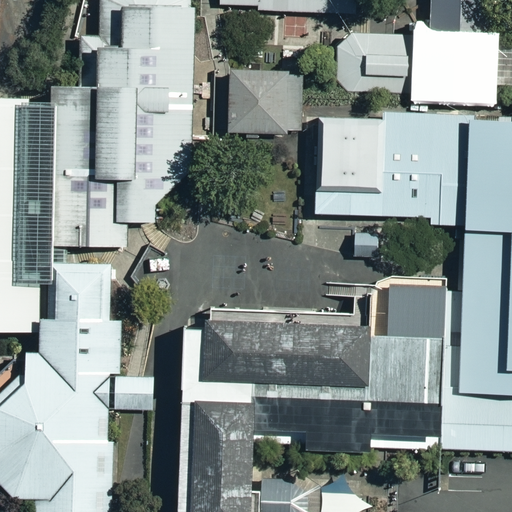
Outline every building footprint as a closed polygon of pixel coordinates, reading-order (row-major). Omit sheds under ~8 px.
[(0,323),(33,324),(33,277),(43,277),(44,240),(123,242),(123,217),(152,218),(152,200),(156,197),(189,169),(190,149),(191,61),(192,0),(97,0),(97,31),(77,31),(76,79),(43,79),(43,94),(0,93),(0,323)] [(218,0),(219,1),(252,2),(252,6),(348,9),(348,0),(218,0)] [(343,84),(356,92),(477,94),(478,85),(511,85),(511,12),(469,12),(468,0),(431,0),(431,37),(388,36),(357,36),(341,47),(336,61),(336,71),(343,84)] [(278,68),(228,66),(226,130),(285,131),(285,128),(292,128),(300,128),(301,75),(278,74),(278,68)] [(175,511),(243,511),(245,488),(246,463),(246,440),(303,442),(303,446),(368,448),(368,444),(378,444),(388,445),(440,446),(511,448),(511,123),(321,116),(318,210),(433,214),(433,221),(461,222),(459,276),(392,274),(379,279),(378,282),(374,289),(372,293),(371,321),(203,315),(202,325),(182,324),(175,511)] [(379,255),(379,234),(357,234),(357,255),(379,255)] [(37,496),(36,511),(109,511),(110,476),(111,406),(111,390),(111,377),(111,372),(119,372),(120,316),(103,316),(104,266),(79,265),(48,265),(47,312),(35,312),(35,346),(21,346),(21,358),(21,373),(0,391),(0,482),(13,495),(37,496)] [(148,377),(111,377),(111,390),(111,406),(135,406),(147,407),(148,377)] [(292,471),(255,471),(255,488),(254,511),(311,511),(312,488),(292,471)]
